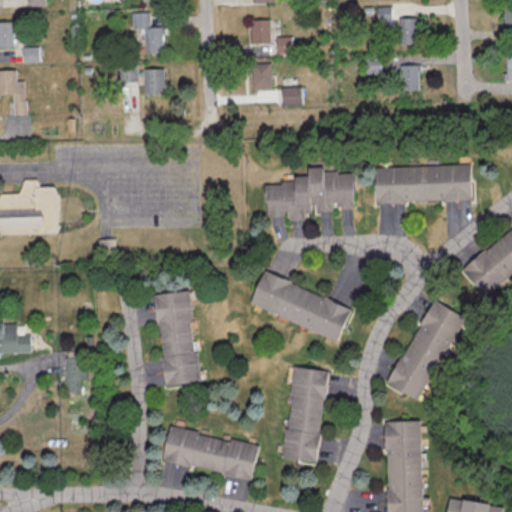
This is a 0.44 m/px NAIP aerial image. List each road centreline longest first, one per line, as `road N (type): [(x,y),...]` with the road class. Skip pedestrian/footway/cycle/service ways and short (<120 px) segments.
road 1 (residential): [(331,511),(371,360),(426,273)]
road 2 (residential): [(62,494),(162,494),(255,511)]
road 3 (residential): [(140,493),(145,377),(132,300)]
road 4 (residential): [(426,273),(372,246),(274,248)]
